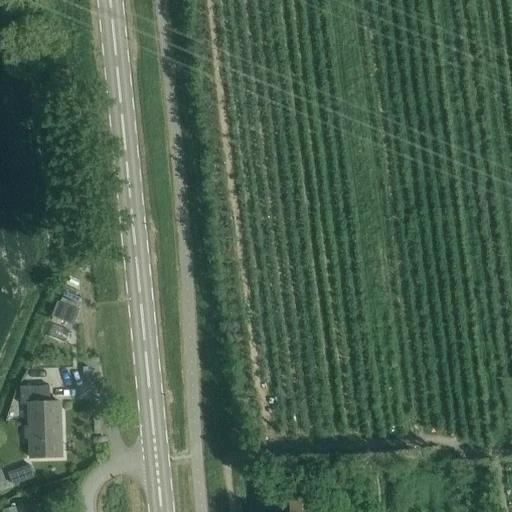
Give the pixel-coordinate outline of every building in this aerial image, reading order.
[(58,302),(52,317),(74,326),(80,311),(58,302)] [(32,459),(62,458),(61,403),(51,403),(50,386),(21,387),(22,405),(30,405),(32,459)] [(31,466),(10,474),(14,485),(35,477),(31,466)] [(470,511),(467,470),(436,473),(439,511),(421,511),(418,474),(387,477),(389,511),(470,511)] [(315,511),(315,510),(314,498),(292,500),(292,511),(315,511)]
